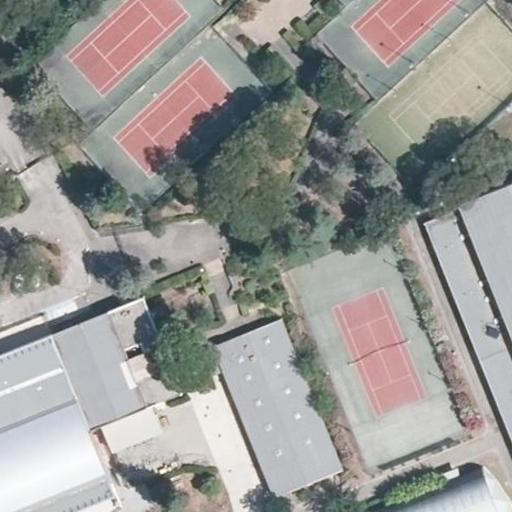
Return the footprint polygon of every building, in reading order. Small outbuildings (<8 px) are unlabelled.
[(511,177),(458,199),(460,203),(422,218),(505,419),(511,437),(511,177)] [(53,330),(91,426),(104,422),(154,401),(183,390),(181,386),(211,373),(200,349),(171,361),(164,345),(144,294),(53,330)] [(210,344),(220,369),(273,494),(343,465),(279,313),(251,325),(209,343),(210,344)] [(0,511),(66,511),(117,492),(91,426),(53,330),(0,350),(0,511)] [(210,344),(200,349),(211,373),(220,369),(210,344)] [(154,401),(104,422),(115,450),(165,430),(154,401)] [(511,511),(511,497),(499,477),(486,463),(365,511),(511,511)]
